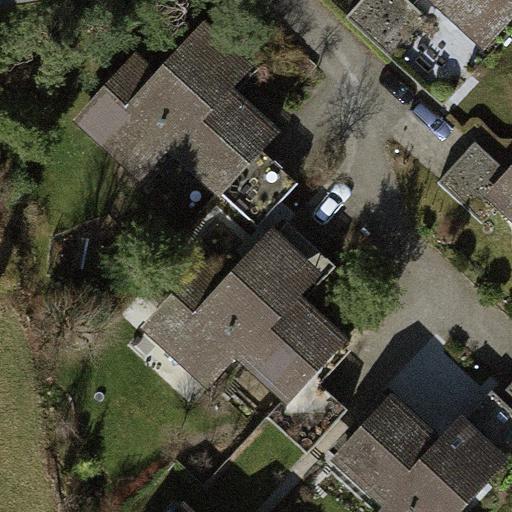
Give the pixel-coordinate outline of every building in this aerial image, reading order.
[(408,0),(363,0),(347,18),(391,58),(428,18),(408,0)] [(511,0),(430,0),(486,51),(511,23),(511,0)] [(224,195),(264,152),(284,131),(237,88),(262,60),(211,14),(159,72),(137,52),(75,120),(142,181),(170,150),(222,197),(224,195)] [(487,196),(509,172),(477,143),(439,183),(484,225),(500,208),(487,196)] [(299,184),(264,152),(224,195),(260,227),(299,184)] [(511,168),(509,172),(487,196),(500,208),(511,219),(511,168)] [(314,378),(321,385),(352,351),(346,345),(351,339),(307,299),(337,267),(289,222),(279,232),(275,228),(228,279),(206,259),(175,293),(195,312),(170,339),(216,381),(237,359),(283,402),(289,406),(314,378)] [(349,411),(321,385),(314,378),(289,406),(283,402),(269,417),(309,454),(349,411)] [(442,437),(395,393),(390,398),(384,393),(332,450),(337,455),(333,461),(385,509),(381,511),(463,511),(511,461),(468,421),(462,416),(442,437)] [(511,409),(494,393),(468,421),(511,461),(511,459),(511,409)] [(197,511),(186,502),(182,506),(176,501),(166,511),(197,511)]
